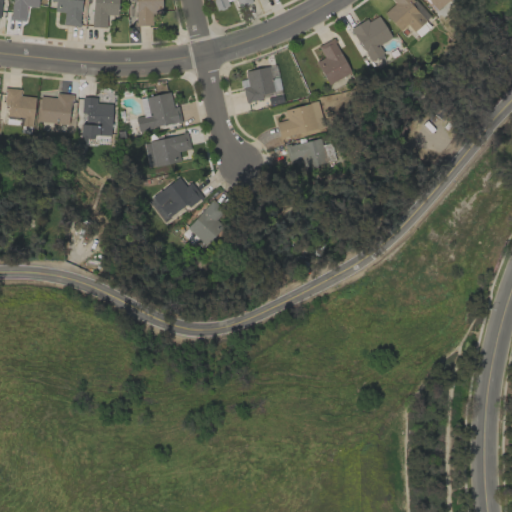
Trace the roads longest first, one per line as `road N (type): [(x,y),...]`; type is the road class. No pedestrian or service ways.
road 1 (residential): [(511,107),(401,230),(351,268),(247,323),(176,330),(78,285),(0,276)]
road 2 (residential): [(0,52),(143,61),(201,54),(283,26),(324,0)]
road 3 (secondary): [(511,280),(486,371),(484,511)]
road 4 (residential): [(190,0),(236,163)]
